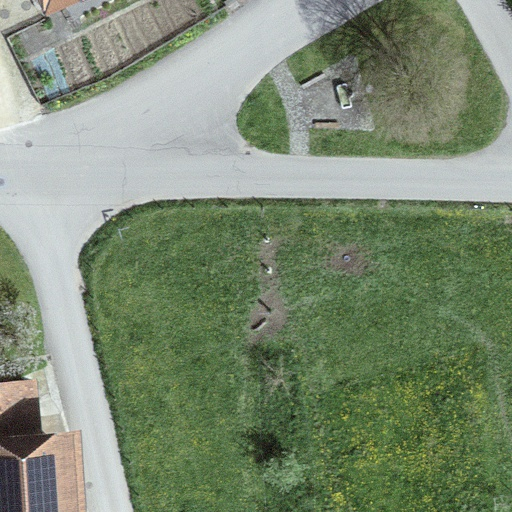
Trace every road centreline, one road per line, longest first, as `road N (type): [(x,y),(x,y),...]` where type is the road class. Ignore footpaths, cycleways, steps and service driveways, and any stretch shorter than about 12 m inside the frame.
road 1 (unclassified): [(107,174),(511,181)]
road 2 (residential): [(114,511),(58,296),(38,177)]
road 3 (residential): [(107,174),(180,96),(310,0)]
